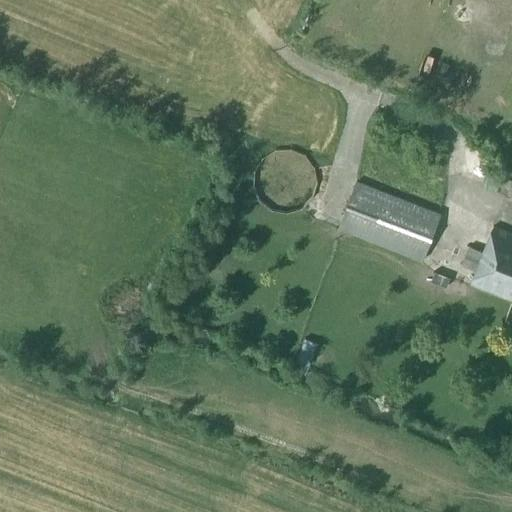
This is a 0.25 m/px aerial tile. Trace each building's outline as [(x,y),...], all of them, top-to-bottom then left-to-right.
[(248,167),(246,177),(247,187),(251,196),(258,203),(267,208),(277,210),(287,209),(296,205),(303,199),(308,190),(310,180),(309,170),(305,161),(298,154),(290,149),(280,146),(270,148),(261,152),(253,158),(248,167)] [(490,191),(492,191),(493,190),(495,190),(496,189),(497,188),(498,186),(499,185),(499,183),(499,181),(499,180),(498,178),(498,177),(496,176),(495,175),(494,174),(492,173),(491,173),(489,173),(487,174),(486,175),(485,176),(483,177),(483,178),(482,180),(482,182),(482,183),(482,185),(483,186),(484,188),(485,189),(487,190),(488,190),(490,191)] [(338,227),(422,259),(440,212),(356,180),(338,227)] [(508,197),(509,197),(511,197),(511,196),(511,180),(510,180),(508,180),(507,180),(505,180),(504,181),(502,182),(501,183),(500,185),(500,186),(500,188),(500,190),(500,191),(501,193),(502,194),(503,195),(504,196),(506,197),(508,197)] [(511,232),(493,225),(483,250),(469,244),(462,263),(475,268),(469,284),(511,300),(511,232)] [(301,359),(313,363),(321,340),(308,336),(301,359)]
